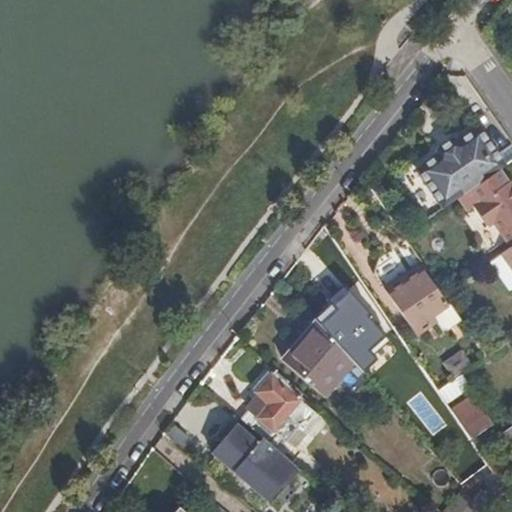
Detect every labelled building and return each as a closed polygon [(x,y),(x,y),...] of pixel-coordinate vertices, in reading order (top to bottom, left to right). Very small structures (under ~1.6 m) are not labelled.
[(499,170),(505,166),(478,127),(459,140),(452,139),(438,149),(436,156),(417,170),(444,209),(455,201),(460,197),(499,170)] [(499,170),(460,197),(469,210),(473,207),(487,227),(493,222),(510,247),(511,245),(511,184),(510,181),(507,183),(499,170)] [(511,245),(510,247),(502,253),(511,268),(511,245)] [(511,268),(502,253),(489,262),(509,290),(511,287),(511,268)] [(407,282),(409,286),(413,292),(409,295),(395,305),(416,335),(435,321),(429,311),(444,301),(422,271),(407,282)] [(413,292),(409,286),(405,289),(409,295),(413,292)] [(335,310),(319,325),(350,360),(352,362),(383,335),(368,319),(369,318),(367,315),(368,314),(348,293),(332,306),(335,310)] [(332,306),(315,321),(319,325),(335,310),(332,306)] [(350,360),(319,325),(287,363),(322,393),(350,360)] [(468,386),(460,374),(438,390),(445,402),(468,386)] [(261,396),(241,420),(245,423),(251,427),(274,447),(282,438),(291,446),(317,416),(273,377),(258,394),(261,396)] [(473,398),(452,412),(472,440),(490,428),(492,426),(473,398)] [(251,427),(245,423),(241,429),(236,426),(214,453),(260,493),(277,472),(282,476),(283,476),(293,465),(290,461),(274,447),(251,427)] [(511,449),(511,426),(502,434),(511,449)] [(490,428),(472,440),(487,463),(488,464),(494,472),(502,484),(511,477),(495,452),(503,446),(490,428)] [(479,469),(480,471),(488,464),(487,463),(479,469)] [(488,464),(480,471),(485,479),(494,472),(488,464)] [(277,472),(260,493),(265,497),(282,476),(277,472)] [(502,484),(494,472),(485,479),(489,486),(499,498),(506,489),(502,484)] [(499,498),(489,486),(482,495),(491,507),(499,498)] [(511,494),(506,489),(499,498),(511,507),(511,494)] [(463,491),(445,511),(465,511),(474,502),(463,491)] [(474,502),(465,511),(486,511),(487,511),(474,502)]
